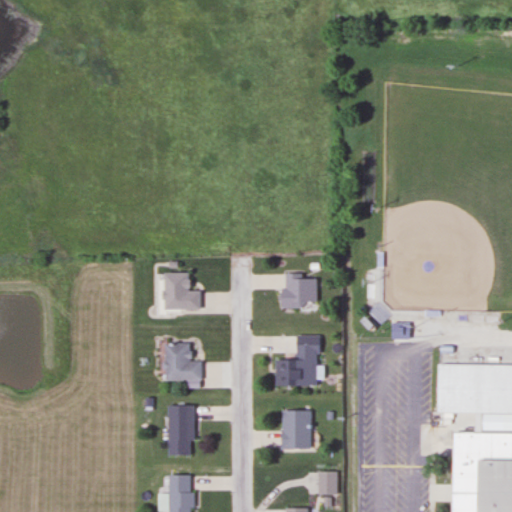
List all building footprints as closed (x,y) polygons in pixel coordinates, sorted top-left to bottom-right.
[(197,308),(197,290),(185,290),(185,272),(159,272),(159,308),(197,308)] [(279,274),(279,306),(314,306),(314,274),(279,274)] [(293,334),(293,352),(319,352),(319,334),(293,334)] [(198,360),(186,360),(186,342),(162,342),(162,379),(198,379),(198,360)] [(300,358),(272,358),(272,384),(300,384),(300,358)] [(190,404),(166,404),(166,455),(190,455),(190,404)] [(309,409),(279,409),(278,447),(308,447),(309,409)] [(450,511),(451,431),(511,432),(511,511),(450,511)] [(189,511),(189,474),(160,474),(160,485),(165,485),(165,511),(189,511)]
